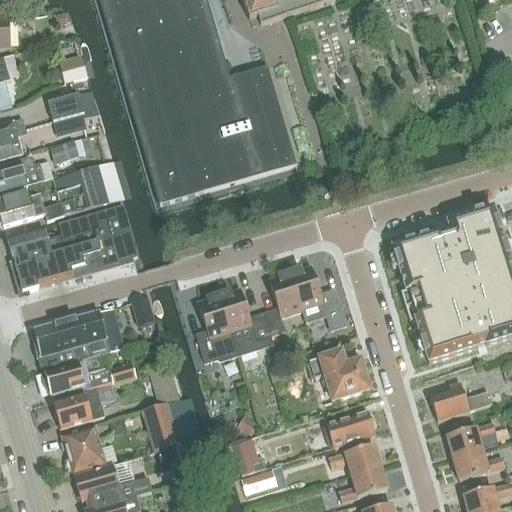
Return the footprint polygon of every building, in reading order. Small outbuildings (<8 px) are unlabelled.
[(197,0),(97,0),(158,209),(296,170),(267,70),(229,81),(206,2),(199,5),(197,0)] [(240,0),(249,23),(258,20),(260,28),(335,3),(334,0),(240,0)] [(0,52),(11,52),(10,24),(0,24),(0,52)] [(0,86),(10,84),(3,62),(0,62),(0,86)] [(59,68),(63,86),(87,79),(82,62),(59,68)] [(47,105),(53,125),(80,117),(82,124),(99,119),(91,93),(77,97),(47,105)] [(27,138),(23,124),(0,130),(0,163),(22,157),(17,141),(27,138)] [(50,151),(55,167),(78,160),(73,144),(50,151)] [(0,196),(45,183),(52,181),(49,172),(48,166),(34,170),(32,161),(0,170),(0,196)] [(53,184),(64,220),(123,202),(112,165),(53,182),(53,184)] [(0,225),(2,227),(3,230),(35,222),(34,221),(44,218),(39,200),(29,202),(27,196),(0,203),(0,206),(1,210),(0,210),(0,225)] [(7,242),(13,265),(14,265),(15,269),(22,292),(26,294),(133,265),(132,262),(137,261),(131,237),(123,211),(59,228),(63,241),(59,242),(47,245),(44,232),(7,242)] [(511,339),(511,272),(493,212),(447,226),(450,236),(442,238),(442,235),(392,251),(428,366),(478,351),(477,348),(484,345),(485,348),(511,339)] [(300,273),(289,277),(301,316),(305,328),(325,321),(330,336),(346,331),(334,295),(319,300),(310,271),(301,274),(300,273)] [(262,317),(270,341),(284,337),(280,323),(301,316),(289,277),(277,280),(278,282),(268,285),(277,313),(262,317)] [(217,299),(237,360),(272,348),(270,341),(262,317),(248,322),(239,294),(230,297),(229,296),(217,299)] [(203,367),(215,364),(219,365),(237,360),(217,299),(206,303),(206,304),(197,307),(206,335),(194,339),(203,367)] [(146,303),(130,307),(136,331),(152,326),(146,303)] [(40,332),(35,340),(45,376),(101,359),(110,357),(98,315),(40,332)] [(345,370),(341,357),(308,367),(313,383),(324,380),(332,406),(368,395),(359,366),(345,370)] [(101,359),(45,376),(52,400),(86,390),(83,380),(88,379),(93,396),(136,384),(131,367),(105,374),(101,359)] [(430,401),(438,426),(492,409),(488,397),(464,404),(460,388),(450,391),(451,395),(430,401)] [(55,412),(52,414),(54,421),(57,422),(61,433),(103,421),(100,410),(96,396),(53,408),(55,412)] [(142,415),(154,456),(179,449),(167,407),(158,410),(142,415)] [(367,416),(326,428),(334,452),(374,439),(370,428),(372,425),(371,419),(367,418),(367,416)] [(492,428),(446,441),(452,463),(482,455),(498,450),(495,439),(492,428)] [(94,433),(63,441),(69,463),(68,466),(70,472),(72,474),(73,477),(104,468),(94,433)] [(346,468),(350,480),(380,471),(373,449),(327,463),(330,473),(346,468)] [(482,455),(452,463),(458,485),(504,472),(501,462),(485,467),(482,455)] [(85,504),(87,511),(94,511),(123,504),(152,496),(148,482),(129,487),(130,489),(119,492),(113,470),(74,481),(81,506),(85,504)] [(380,471),(350,480),(353,492),(337,496),(341,507),(386,494),(380,471)] [(271,474),(241,484),(246,499),(276,490),(271,474)] [(463,501),(466,511),(497,511),(495,504),(511,500),(509,489),(463,501)]
